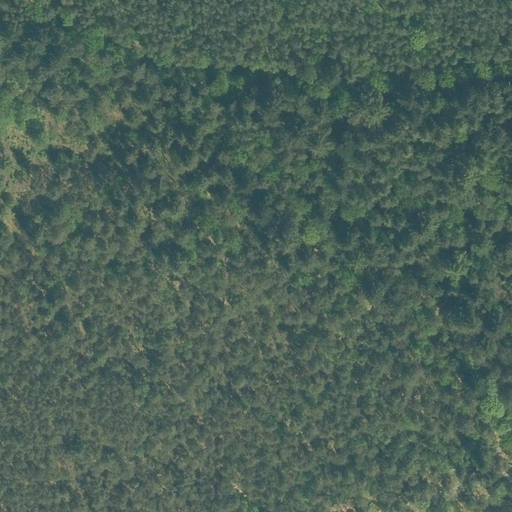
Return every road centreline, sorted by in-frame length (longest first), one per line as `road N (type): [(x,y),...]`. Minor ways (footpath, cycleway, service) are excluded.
road 1 (track): [(511,50),(260,64),(38,0)]
road 2 (track): [(511,221),(300,396)]
road 3 (track): [(300,396),(244,467),(231,490),(232,511)]
road 4 (unclassified): [(381,511),(511,468)]
